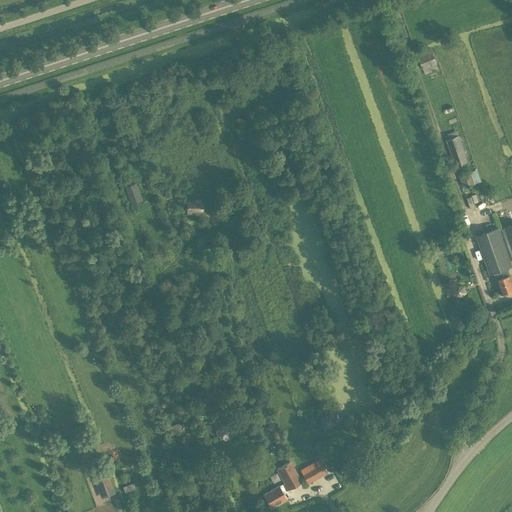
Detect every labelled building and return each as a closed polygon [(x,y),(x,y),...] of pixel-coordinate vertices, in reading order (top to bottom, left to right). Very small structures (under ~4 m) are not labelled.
[(432,49),(417,54),(423,70),(437,64),(432,49)] [(456,167),(468,163),(459,136),(447,140),(456,167)] [(470,172),(460,175),(463,186),(474,183),(470,172)] [(141,200),(135,182),(123,186),(129,204),(141,200)] [(202,201),(186,200),(186,213),(201,213),(202,201)] [(494,272),(502,294),(511,290),(511,278),(508,267),(511,266),(499,228),(478,235),(491,273),(494,272)] [(218,435),(230,431),(226,418),(214,423),(218,435)] [(311,467),(302,473),(307,483),(317,477),(327,472),(320,459),(310,465),(311,467)] [(271,507),(286,498),(283,491),(288,489),(302,482),(290,461),(276,469),(286,485),(282,488),(280,487),(264,496),(271,507)] [(115,493),(106,469),(93,474),(101,498),(115,493)] [(125,493),(136,488),(134,483),(123,487),(125,493)]
